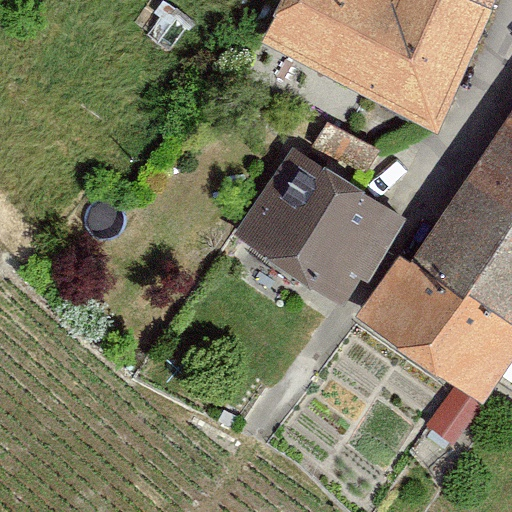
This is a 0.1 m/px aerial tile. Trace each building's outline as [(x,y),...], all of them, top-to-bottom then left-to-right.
[(205,20),(171,0),(164,0),(146,30),(184,54),(205,20)] [(398,34),(414,2),(409,0),(299,0),(282,36),(454,129),(476,76),(398,34)] [(504,7),(490,0),(415,0),(414,2),(398,34),(476,76),(504,7)] [(511,126),(436,238),(429,233),(372,318),(498,401),(511,379),(511,126)] [(408,210),(300,148),(251,233),(359,295),(408,210)]
